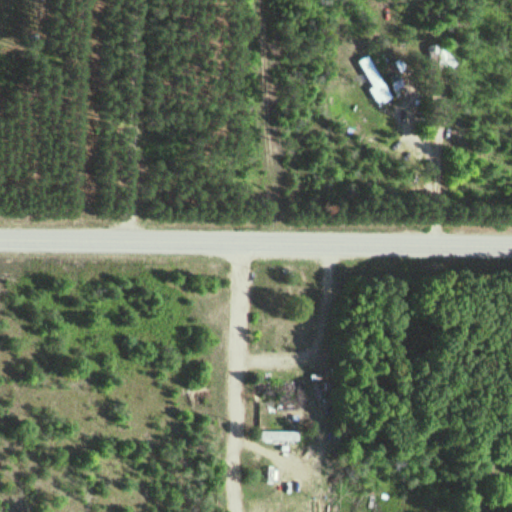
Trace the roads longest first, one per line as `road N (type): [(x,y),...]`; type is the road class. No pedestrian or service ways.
road 1 (residential): [(511,246),(0,242)]
road 2 (track): [(250,246),(244,511)]
